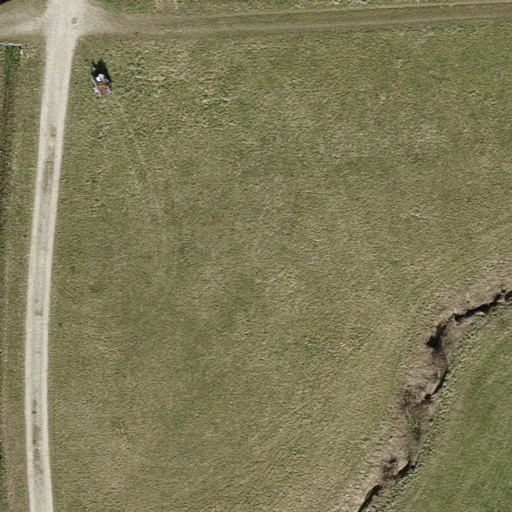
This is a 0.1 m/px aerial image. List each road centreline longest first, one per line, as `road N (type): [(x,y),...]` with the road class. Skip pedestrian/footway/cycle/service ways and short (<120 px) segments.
road 1 (track): [(44,511),(41,284),(67,0)]
road 2 (track): [(511,7),(0,27)]
